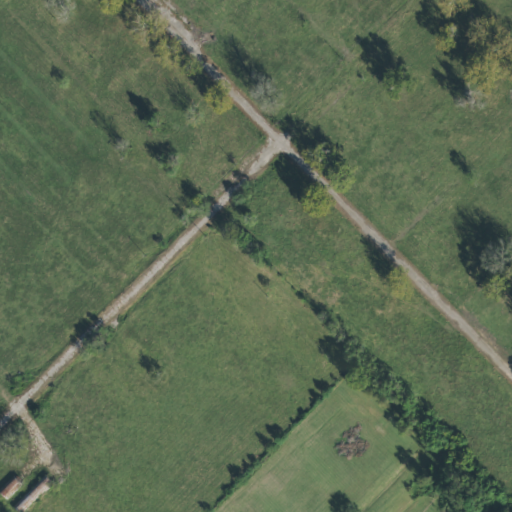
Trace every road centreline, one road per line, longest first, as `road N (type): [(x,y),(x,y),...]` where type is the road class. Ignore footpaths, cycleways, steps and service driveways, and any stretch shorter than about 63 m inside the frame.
road 1 (residential): [(511,375),(138,0)]
road 2 (residential): [(0,423),(280,143)]
